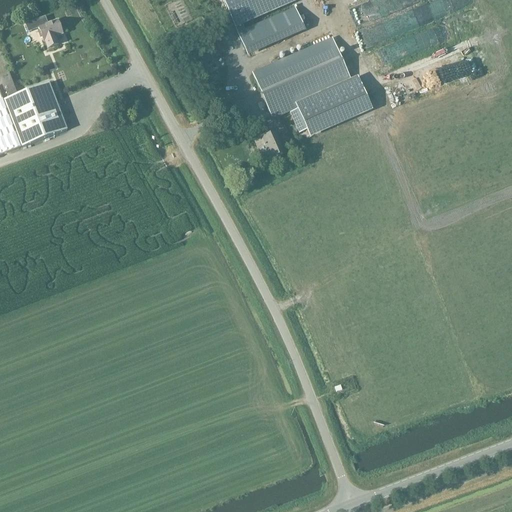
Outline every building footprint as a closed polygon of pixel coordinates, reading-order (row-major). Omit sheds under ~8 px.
[(222,0),(235,29),(300,0),(222,0)] [(258,25),(238,34),(247,56),(268,47),(305,32),(295,9),(258,25)] [(45,18),(36,22),(43,42),(44,42),(47,49),(59,45),(58,42),(55,40),(56,37),(62,35),(57,21),(48,24),(45,18)] [(332,38),(252,73),(272,119),(277,117),(278,117),(289,112),(299,133),(306,130),(369,103),(359,81),(352,84),(332,38)] [(225,46),(229,56),(240,52),(236,41),(225,46)] [(447,66),(457,57),(449,48),(439,57),(447,66)] [(402,83),(408,79),(404,72),(397,76),(402,83)] [(49,84),(3,101),(5,106),(12,125),(17,137),(19,143),(21,148),(22,148),(67,131),(49,84)] [(0,155),(21,148),(19,143),(17,137),(12,125),(5,106),(3,101),(0,94),(0,155)] [(283,130),(280,123),(269,128),(272,135),(254,142),(262,160),(273,155),(274,158),(284,154),(275,134),(283,130)]
